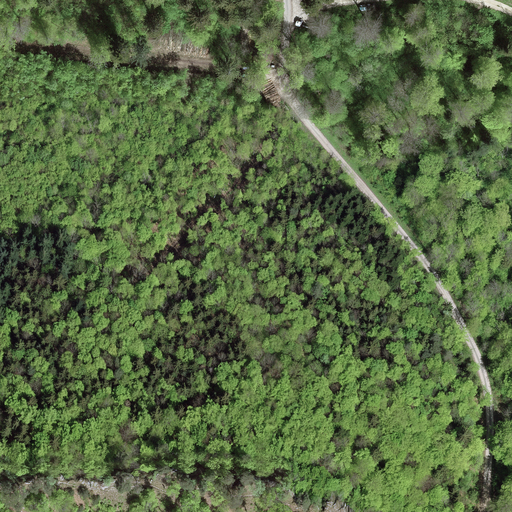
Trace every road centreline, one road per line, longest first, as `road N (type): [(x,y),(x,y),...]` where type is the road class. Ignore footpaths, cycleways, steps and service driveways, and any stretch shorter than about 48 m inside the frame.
road 1 (track): [(287,8),(286,88),(434,277),(481,364),(489,415),(485,511)]
road 2 (track): [(283,76),(0,38)]
